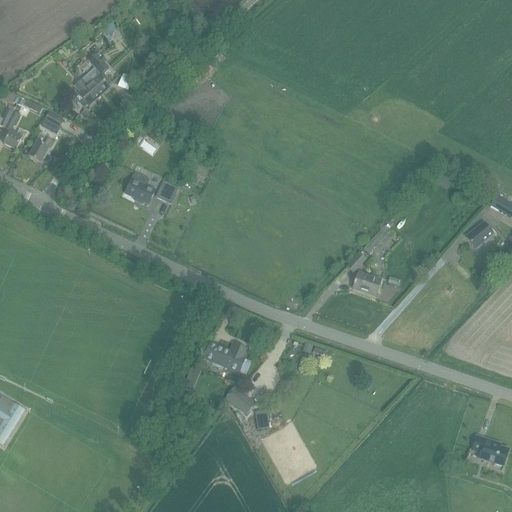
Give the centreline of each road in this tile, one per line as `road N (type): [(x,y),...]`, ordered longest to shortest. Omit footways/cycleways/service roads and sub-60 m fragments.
road 1 (tertiary): [(511,397),(293,324),(40,204)]
road 2 (unclassified): [(255,0),(40,204)]
